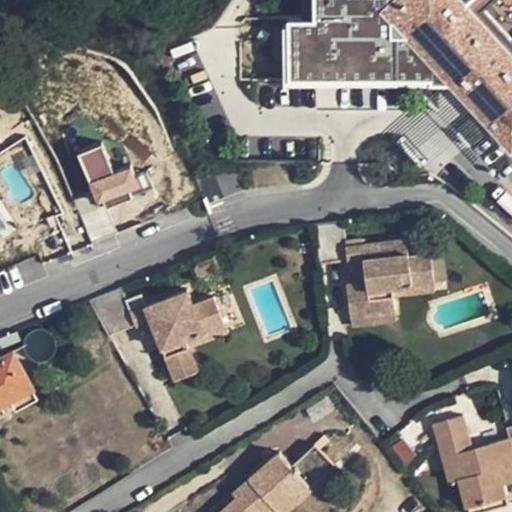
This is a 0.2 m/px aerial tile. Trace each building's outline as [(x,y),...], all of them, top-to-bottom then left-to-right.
[(302,0),(302,15),(288,15),(288,78),(430,78),(430,82),(454,82),(511,146),(511,144),(511,39),(483,7),(490,0),(302,0)] [(101,147),(76,157),(96,209),(142,191),(132,166),(112,174),(101,147)] [(395,311),(394,297),(393,286),(435,282),(431,252),(409,254),(407,236),(347,244),(344,220),(314,224),(320,261),(345,259),(363,257),(366,280),(358,281),(346,283),(351,316),(395,311)] [(220,266),(217,255),(198,262),(201,273),(220,266)] [(357,269),(358,281),(366,280),(363,257),(345,259),(346,270),(357,269)] [(436,292),(435,282),(393,286),(394,297),(436,292)] [(130,309),(126,299),(121,287),(90,299),(109,335),(136,324),(137,327),(152,321),(174,378),(197,369),(189,346),(228,331),(214,294),(193,302),(187,287),(148,303),(130,309)] [(143,292),(126,299),(130,309),(148,303),(143,292)] [(0,402),(9,398),(32,386),(13,349),(0,356),(0,402)] [(9,398),(15,410),(39,396),(32,386),(9,398)] [(511,481),(511,439),(511,436),(474,447),(464,415),(434,423),(442,454),(451,481),(460,480),(468,506),(508,495),(506,484),(511,481)] [(316,446),(293,466),(310,485),(318,493),(340,473),(316,446)] [(310,485),(293,466),(278,451),(232,492),(236,497),(218,511),(263,511),(273,503),(281,511),(310,485)] [(280,511),(281,511),(273,503),(263,511),(280,511)]
